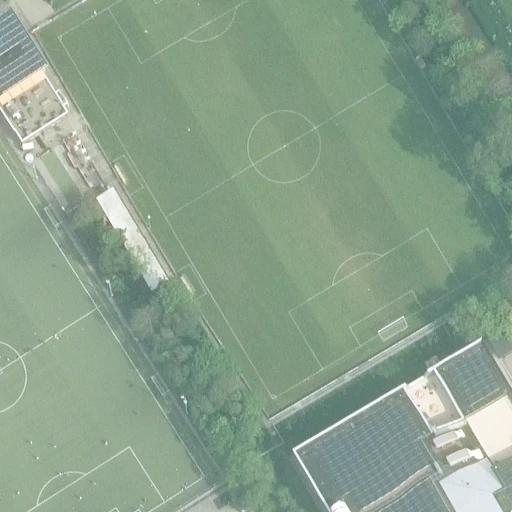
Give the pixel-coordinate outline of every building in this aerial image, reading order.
[(0,112),(22,147),(33,141),(54,127),(68,118),(44,79),(50,75),(12,17),(0,25),(0,112)] [(150,302),(171,289),(112,199),(92,213),(150,302)] [(295,460),(294,461),(323,511),(511,511),(511,398),(485,353),(483,349),(375,413),(311,451),(295,460)] [(436,359),(425,366),(430,375),(442,368),(436,359)] [(245,498),(234,505),(238,511),(246,511),(256,507),(249,496),(245,498)]
